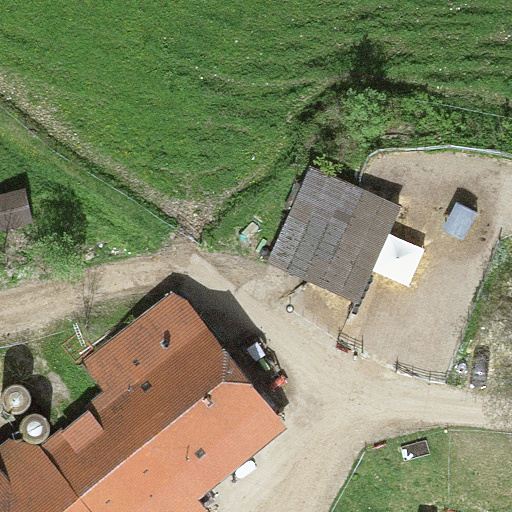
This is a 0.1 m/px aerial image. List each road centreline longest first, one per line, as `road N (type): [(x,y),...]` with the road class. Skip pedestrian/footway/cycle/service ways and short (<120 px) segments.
road 1 (track): [(182,279),(139,225),(0,121)]
road 2 (track): [(349,383),(261,321),(182,279)]
road 3 (track): [(182,279),(151,274),(0,307)]
road 4 (track): [(511,412),(349,383)]
